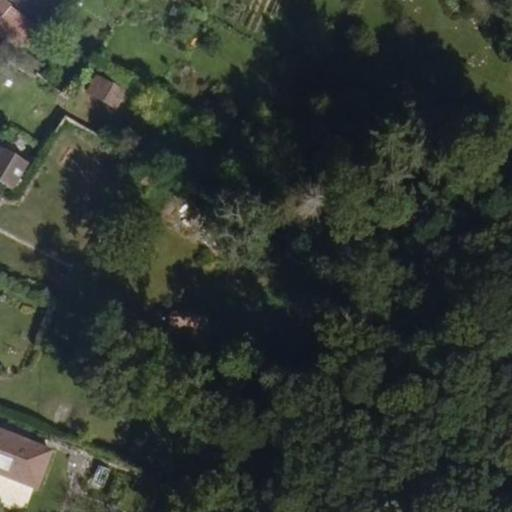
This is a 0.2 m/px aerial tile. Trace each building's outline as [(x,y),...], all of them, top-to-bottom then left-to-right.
[(0,0),(0,28),(17,5),(9,0),(0,0)] [(0,31),(19,45),(38,19),(17,5),(0,28),(0,31)] [(12,59),(0,50),(0,75),(1,76),(12,59)] [(96,73),(84,92),(112,109),(124,90),(96,73)] [(165,162),(140,148),(134,159),(152,168),(154,164),(162,168),(165,162)] [(0,179),(27,196),(40,174),(10,156),(0,173),(0,179)] [(0,204),(1,205),(10,190),(0,184),(0,204)] [(197,332),(196,307),(160,306),(160,321),(179,322),(179,331),(197,332)] [(0,468),(61,487),(73,451),(0,427),(0,468)]
